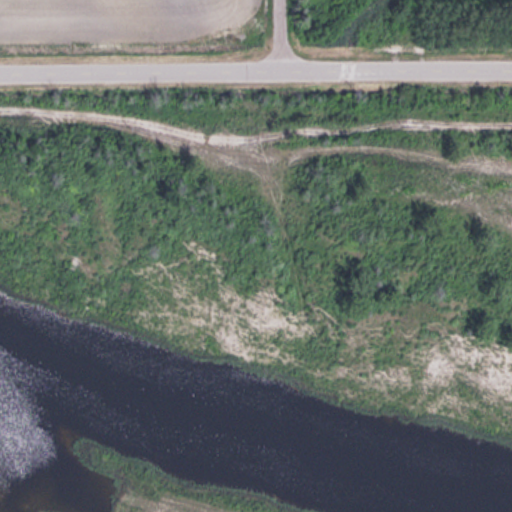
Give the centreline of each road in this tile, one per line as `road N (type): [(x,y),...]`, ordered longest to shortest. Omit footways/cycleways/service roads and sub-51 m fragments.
road 1 (track): [(0,113),(511,161)]
road 2 (residential): [(0,71),(511,70)]
